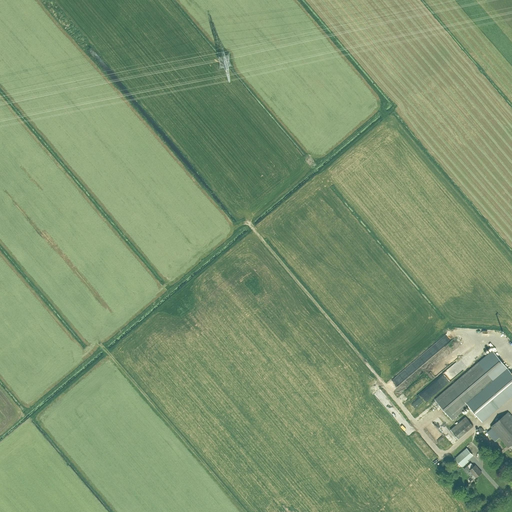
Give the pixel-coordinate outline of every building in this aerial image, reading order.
[(435,399),(452,419),(469,405),(482,421),(511,394),(511,373),(492,350),(435,399)] [(452,368),(459,375),(467,366),(460,360),(452,368)] [(508,447),(511,443),(511,416),(508,412),(491,426),(508,447)] [(458,439),(473,426),(466,416),(450,430),(458,439)] [(459,464),(462,467),(468,461),(466,458),(471,453),(467,448),(452,461),(457,466),(459,464)] [(476,477),(482,472),(475,465),(474,466),(471,463),(468,466),(471,469),(470,470),(476,477)]
